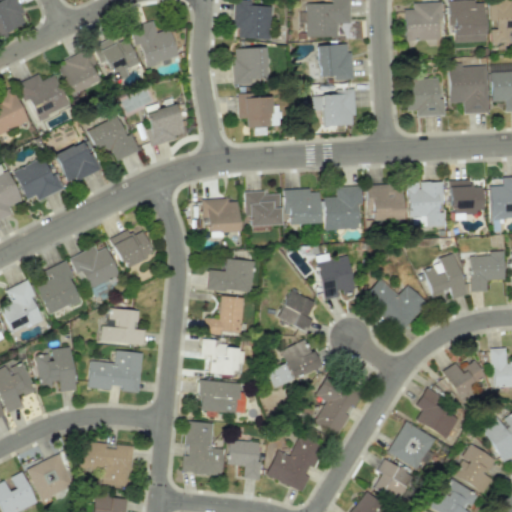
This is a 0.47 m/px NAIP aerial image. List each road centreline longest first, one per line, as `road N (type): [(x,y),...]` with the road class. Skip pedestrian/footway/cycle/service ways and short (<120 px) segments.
road 1 (residential): [(511,145),(191,170),(0,258)]
road 2 (residential): [(220,164),(204,71),(208,0),(381,12),(389,152)]
road 3 (residential): [(157,511),(182,274),(158,181)]
road 4 (residential): [(319,511),(415,361),(449,335),(511,317)]
road 5 (residential): [(167,421),(67,421),(0,450)]
road 6 (residential): [(122,0),(0,61)]
